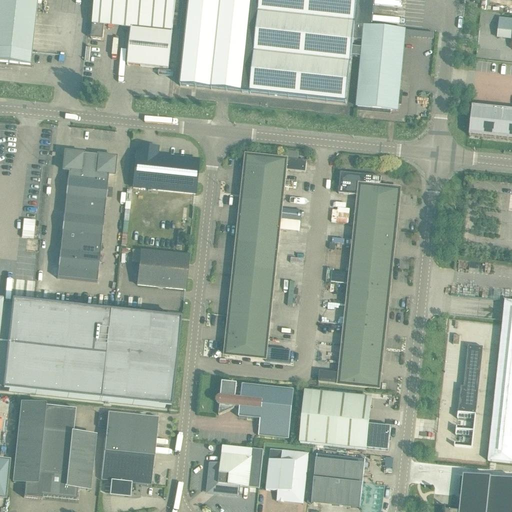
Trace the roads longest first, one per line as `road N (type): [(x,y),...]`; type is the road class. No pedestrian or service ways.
road 1 (unclassified): [(178,511),(217,131)]
road 2 (unclassified): [(400,511),(436,154)]
road 3 (unclassified): [(217,131),(436,154)]
road 4 (unclassified): [(0,109),(217,131)]
road 5 (unclassified): [(436,154),(454,0)]
